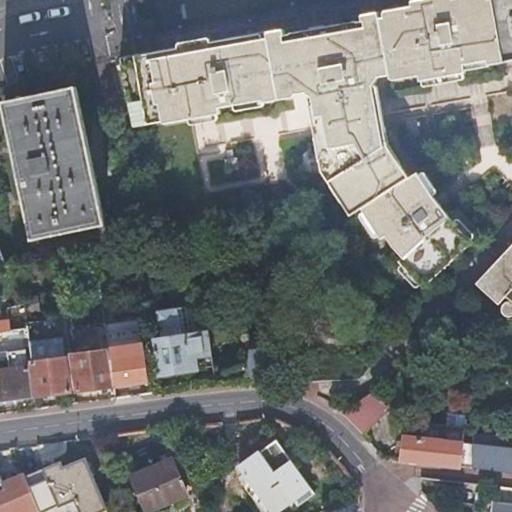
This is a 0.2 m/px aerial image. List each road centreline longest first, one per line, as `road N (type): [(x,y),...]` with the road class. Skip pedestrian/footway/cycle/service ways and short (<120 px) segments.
road 1 (residential): [(376,490),(337,436),(316,416),(288,406),(0,433)]
road 2 (residential): [(511,483),(404,471),(376,490)]
